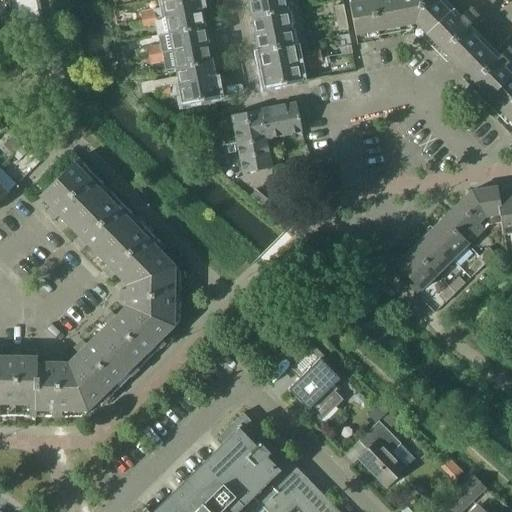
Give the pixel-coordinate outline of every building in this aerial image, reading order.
[(200,0),(162,0),(164,7),(140,12),(142,20),(202,8),(200,0)] [(248,0),(252,16),(298,7),(296,0),(248,0)] [(457,20),(437,0),(366,0),(350,3),(356,35),(415,23),(458,66),(511,121),(511,75),(504,68),(511,60),(511,49),(509,47),(496,59),(481,44),(466,28),(479,16),(470,7),(457,20)] [(334,7),(336,18),(345,17),(343,5),(334,7)] [(252,16),(256,35),(302,26),(298,7),(252,16)] [(205,25),(202,8),(142,20),(143,28),(155,25),(157,36),(169,34),(169,33),(205,25)] [(0,13),(2,26),(12,24),(10,11),(0,13)] [(345,17),(336,18),(339,31),(347,29),(345,17)] [(205,25),(169,33),(169,34),(171,42),(147,47),(149,55),(209,43),(205,25)] [(259,52),(294,46),(305,44),(302,26),(256,35),(259,52)] [(212,61),(209,43),(149,55),(150,63),(163,60),(165,71),(176,68),(212,61)] [(305,44),(294,46),(259,52),(262,69),(321,57),(320,50),(307,52),(305,44)] [(323,66),(321,57),(262,69),(266,88),(312,79),(310,68),(323,66)] [(142,94),(156,91),(156,90),(216,78),(212,61),(176,68),(178,77),(155,82),(154,80),(140,83),(142,94)] [(216,78),(156,90),(156,91),(158,98),(181,93),(183,104),(219,97),(216,78)] [(296,102),(259,110),(265,137),(265,139),(266,139),(302,132),(296,102)] [(259,110),(231,115),(237,143),(265,137),(259,110)] [(21,148),(21,147),(12,137),(4,145),(14,155),(21,148)] [(265,137),(237,143),(241,162),(243,173),(272,167),(266,139),(265,139),(265,137)] [(223,138),(211,141),(212,148),(224,145),(223,138)] [(224,145),(212,148),(216,166),(228,163),(224,145)] [(14,155),(19,160),(26,153),(21,148),(14,155)] [(78,158),(39,196),(50,207),(46,211),(54,220),(58,216),(69,226),(107,188),(78,158)] [(0,201),(8,193),(0,184),(0,201)] [(472,191),(443,219),(468,245),(490,224),(501,222),(502,222),(498,198),(499,198),(497,186),(472,191)] [(107,188),(69,226),(79,236),(75,241),(83,249),(87,245),(97,255),(136,217),(132,214),(128,218),(107,196),(111,192),(107,188)] [(511,196),(499,198),(498,198),(502,222),(501,222),(503,234),(511,232),(511,196)] [(136,217),(97,255),(107,266),(103,270),(111,278),(116,274),(126,285),(161,252),(165,248),(163,246),(161,244),(160,243),(160,244),(156,247),(135,225),(139,221),(136,217)] [(443,219),(427,234),(452,260),(468,245),(443,219)] [(427,234),(412,249),(437,275),(452,260),(427,234)] [(490,247),(480,257),(487,263),(496,254),(490,247)] [(421,290),(437,275),(412,249),(396,265),(421,290)] [(120,290),(120,301),(126,301),(126,306),(159,340),(160,339),(180,320),(180,272),(161,252),(126,285),(126,290),(120,290)] [(470,266),(476,273),(487,263),(480,257),(470,266)] [(460,276),(449,287),(455,293),(466,283),(460,276)] [(440,296),(446,302),(455,293),(449,287),(440,296)] [(107,324),(97,334),(134,373),(138,369),(134,365),(156,344),(159,347),(160,348),(161,347),(163,345),(165,343),(160,339),(159,340),(126,306),(116,316),(111,312),(103,320),(107,324)] [(78,353),(68,363),(101,397),(100,398),(104,402),(106,400),(108,398),(109,398),(108,397),(105,393),(127,372),(131,376),(134,373),(97,334),(86,344),(82,340),(74,348),(78,353)] [(320,422),(323,419),(343,400),(331,387),(340,379),(330,369),(334,366),(313,345),(289,368),(299,378),(288,389),(320,422)] [(0,355),(0,409),(30,410),(30,416),(35,416),(36,362),(37,362),(37,356),(22,356),(22,350),(10,350),(10,356),(0,355)] [(36,362),(35,416),(81,417),(100,398),(101,397),(68,363),(63,363),(63,357),(52,356),(51,362),(37,362),(36,362)] [(399,418),(392,411),(383,420),(389,427),(399,418)] [(149,511),(146,508),(141,511),(283,511),(291,504),(298,511),(339,511),(299,471),(290,461),(282,453),(248,418),(243,413),(216,439),(221,445),(152,511),(149,511)] [(415,459),(401,444),(379,421),(358,441),(367,450),(359,459),(386,487),(406,468),(415,459)] [(457,466),(448,475),(454,481),(463,472),(457,466)] [(454,511),(459,511),(484,488),(472,477),(446,503),(454,511)]
